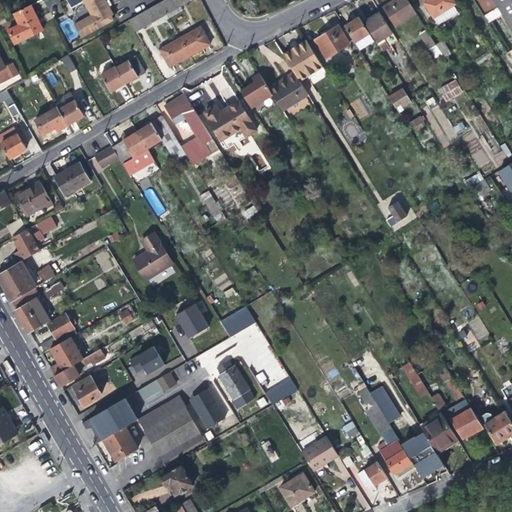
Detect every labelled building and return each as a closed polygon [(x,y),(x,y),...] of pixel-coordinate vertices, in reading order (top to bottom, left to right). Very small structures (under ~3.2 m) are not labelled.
[(106,3),(104,0),(67,0),(71,6),(84,0),(87,6),(73,13),(71,19),(80,36),(112,20),(110,16),(112,15),(106,3)] [(192,0),(162,0),(160,2),(167,14),(169,13),(172,17),(183,10),(180,7),(192,0)] [(396,24),(416,12),(408,0),(393,0),(384,6),(396,24)] [(427,0),(424,2),(439,24),(459,12),(454,4),(456,3),(453,0),(427,0)] [(498,6),(511,28),(511,0),(474,0),(484,15),(498,6)] [(169,18),(167,14),(160,2),(128,20),(135,32),(154,22),(156,26),(169,18)] [(30,5),(12,13),(18,25),(7,31),(14,45),(43,30),(37,19),(30,5)] [(399,41),(393,32),(381,13),(372,18),(365,23),(377,42),(379,45),(386,41),(389,46),(399,41)] [(351,20),(344,25),(359,49),(373,40),(358,16),(351,20)] [(316,39),(327,57),(349,43),(338,26),(326,33),(316,39)] [(200,27),(180,38),(190,56),(201,50),(210,45),(200,27)] [(429,48),(436,44),(427,29),(419,34),(429,48)] [(180,62),(190,56),(180,38),(159,50),(170,68),(180,62)] [(301,67),(318,57),(307,39),(299,44),(290,49),(301,67)] [(274,40),(262,46),(277,77),(289,71),(274,40)] [(443,40),(436,44),(444,57),(452,52),(443,40)] [(88,43),(67,55),(74,67),(81,63),(83,67),(89,64),(87,60),(94,55),(88,43)] [(76,70),(74,67),(67,55),(60,59),(68,74),(76,70)] [(136,57),(115,68),(125,85),(137,78),(145,74),(136,57)] [(0,58),(0,83),(18,75),(13,64),(5,68),(4,68),(5,67),(0,58)] [(119,88),(125,85),(115,68),(110,59),(99,66),(99,69),(101,74),(99,75),(110,93),(119,88)] [(323,69),(310,75),(313,82),(326,76),(323,69)] [(279,82),(269,88),(273,95),(281,107),(306,91),(301,82),(293,70),(282,77),(283,79),(279,82)] [(273,95),(269,88),(260,74),(253,79),(255,83),(251,86),(242,91),(252,108),(273,95)] [(441,89),(448,100),(463,91),(456,80),(441,89)] [(57,107),(58,108),(71,101),(64,88),(51,95),(57,107)] [(402,88),(388,95),(396,108),(401,104),(402,107),(411,101),(402,88)] [(20,112),(7,89),(0,93),(13,116),(20,112)] [(283,110),(309,95),(306,91),(281,107),(283,110)] [(204,144),(213,138),(185,93),(175,99),(164,105),(176,124),(186,118),(196,135),(181,146),(186,153),(193,165),(210,154),(204,144)] [(71,101),(58,108),(68,126),(78,120),(85,116),(75,99),(71,101)] [(204,112),(227,148),(246,136),(247,137),(257,130),(239,101),(228,107),(221,112),(216,105),(204,112)] [(58,132),(68,126),(58,108),(57,107),(36,119),(44,134),(52,130),(56,128),(58,132)] [(175,160),(186,153),(181,146),(162,116),(149,124),(137,131),(148,148),(162,139),(175,160)] [(413,131),(426,127),(422,116),(410,120),(413,131)] [(455,128),(457,132),(465,127),(463,123),(455,128)] [(125,138),(112,147),(120,159),(123,163),(124,163),(131,175),(155,160),(148,148),(137,131),(125,138)] [(0,142),(10,159),(19,154),(27,150),(17,133),(0,142)] [(213,153),(218,149),(212,139),(206,143),(213,153)] [(102,169),(120,159),(112,147),(112,146),(102,152),(95,156),(102,169)] [(55,176),(66,196),(90,181),(79,162),(67,169),(55,176)] [(511,163),(500,171),(509,186),(511,184),(511,163)] [(15,196),(27,216),(45,206),(46,209),(53,205),(40,182),(27,189),(15,196)] [(0,209),(12,203),(5,190),(0,192),(0,209)] [(221,211),(209,191),(201,195),(214,216),(221,211)] [(409,218),(396,197),(385,203),(391,214),(385,218),(392,229),(409,218)] [(246,218),(257,212),(253,205),(242,212),(246,218)] [(14,237),(13,238),(18,246),(20,250),(15,253),(21,262),(23,261),(30,257),(41,250),(37,244),(46,239),(44,234),(57,226),(51,216),(36,224),(40,231),(31,236),(27,229),(27,230),(14,237)] [(14,237),(27,230),(21,219),(8,226),(14,237)] [(149,251),(135,260),(147,279),(173,263),(155,233),(143,241),(149,251)] [(21,262),(0,273),(0,279),(6,289),(13,302),(36,289),(35,287),(61,272),(55,262),(31,275),(29,277),(21,262)] [(44,293),(48,299),(65,289),(61,283),(44,293)] [(45,305),(36,289),(13,302),(22,317),(30,331),(47,321),(40,308),(45,305)] [(85,329),(97,322),(85,303),(74,310),(85,329)] [(209,328),(195,304),(176,315),(189,339),(209,328)] [(127,309),(120,313),(119,313),(126,326),(135,321),(127,309)] [(46,352),(50,349),(51,349),(71,337),(77,334),(66,315),(49,324),(53,332),(56,337),(49,342),(49,341),(42,345),(46,352)] [(458,335),(464,346),(473,340),(467,329),(458,335)] [(84,359),(71,337),(51,349),(56,357),(60,363),(51,368),(55,376),(84,359)] [(475,343),(468,347),(471,352),(478,347),(475,343)] [(144,368),(148,374),(164,365),(154,347),(130,360),(136,372),(144,368)] [(101,349),(84,359),(55,376),(59,382),(62,386),(85,373),(82,367),(91,362),(93,365),(106,357),(101,349)] [(459,405),(466,401),(441,360),(434,365),(459,405)] [(421,397),(429,393),(418,375),(410,362),(402,367),(421,397)] [(256,398),(249,389),(235,367),(220,376),(234,399),(232,400),(238,410),(256,398)] [(423,372),(418,375),(429,393),(440,410),(448,405),(439,392),(437,394),(423,372)] [(91,374),(72,385),(79,397),(83,405),(102,394),(100,391),(104,388),(102,384),(98,386),(91,374)] [(164,394),(156,380),(155,380),(138,390),(146,404),(164,394)] [(366,386),(367,387),(389,423),(400,416),(378,380),(366,386)] [(260,386),(272,405),(280,401),(267,382),(260,386)] [(393,429),(389,423),(367,387),(359,392),(371,412),(368,413),(382,436),(393,429)] [(208,390),(198,395),(201,399),(193,403),(208,429),(226,420),(208,390)] [(168,402),(138,420),(151,442),(160,457),(201,433),(180,396),(168,402)] [(126,397),(92,417),(97,428),(104,439),(125,427),(138,420),(128,401),(126,397)] [(473,434),(484,428),(471,408),(466,410),(464,406),(451,413),(454,417),(451,419),(463,439),(473,434)] [(4,413),(6,412),(4,408),(0,410),(0,443),(18,433),(12,423),(10,424),(4,413)] [(10,419),(6,412),(4,413),(10,424),(12,423),(10,419)] [(511,422),(508,417),(505,412),(494,419),(491,414),(488,413),(483,415),(482,419),(485,424),(497,444),(509,437),(511,434),(511,422)] [(420,426),(424,432),(437,453),(447,447),(458,440),(441,413),(420,426)] [(125,427),(104,439),(110,451),(116,463),(138,450),(125,427)] [(350,439),(359,433),(355,427),(346,433),(350,439)] [(45,431),(42,432),(47,442),(50,440),(45,431)] [(414,436),(402,444),(417,467),(422,476),(430,472),(443,464),(437,453),(424,432),(417,436),(415,437),(414,436)] [(417,467),(402,444),(396,434),(378,446),(398,479),(407,473),(417,467)] [(326,464),(338,456),(326,437),(301,452),(314,472),(326,464)] [(282,464),(271,448),(267,451),(277,468),(278,467),(282,464)] [(380,483),(387,479),(377,463),(358,474),(366,488),(373,484),(375,486),(380,483)] [(161,477),(166,486),(170,484),(172,488),(175,494),(176,494),(194,484),(190,476),(188,478),(181,466),(161,477)] [(280,487),(292,507),(305,499),(315,493),(303,473),(280,487)] [(197,511),(190,499),(180,504),(185,511),(197,511)] [(40,511),(44,511),(54,506),(51,502),(39,509),(40,511)]
